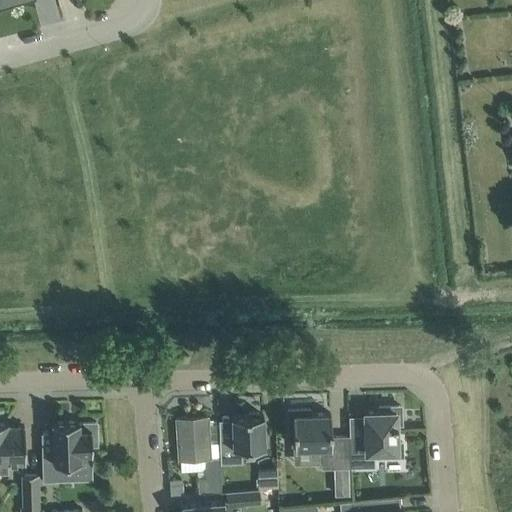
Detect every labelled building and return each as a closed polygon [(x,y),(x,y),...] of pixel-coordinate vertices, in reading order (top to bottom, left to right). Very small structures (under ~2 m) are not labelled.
[(365,434),(350,435),(350,466),(350,468),(377,467),(376,455),(376,451),(384,450),(384,455),(384,457),(404,456),(404,440),(397,440),(396,423),(401,423),(401,405),(379,405),(379,410),(364,411),(365,434)] [(310,412),(310,407),(288,408),(288,426),(294,426),(295,448),(312,447),(312,452),(321,452),(321,467),(333,467),(347,466),(350,466),(350,435),(331,435),(330,412),(310,412)] [(261,414),(258,410),(249,411),(246,414),(231,415),(232,435),(219,435),(220,456),(220,462),(242,461),(242,446),(264,445),(263,414),(261,414)] [(210,414),(176,416),(179,456),(213,454),(210,414)] [(43,481),(56,480),(56,479),(73,478),(73,461),(75,461),(91,460),(90,452),(92,452),(92,444),(97,444),(97,421),(79,421),(79,420),(52,421),(53,451),(42,451),(43,481)] [(9,425),(9,422),(0,422),(0,472),(8,472),(8,462),(25,461),(24,425),(9,425)] [(206,456),(207,492),(221,491),(220,462),(220,456),(206,456)] [(347,466),(333,467),(334,478),(348,477),(347,466)] [(258,469),(260,487),(279,486),(278,467),(258,469)] [(23,511),(41,511),(40,473),(22,474),(23,511)] [(258,502),(258,489),(226,489),(225,502),(258,502)] [(404,511),(404,507),(379,510),(378,498),(341,501),(341,511),(404,511)] [(224,511),(224,500),(183,504),(183,509),(180,509),(180,511),(224,511)]
